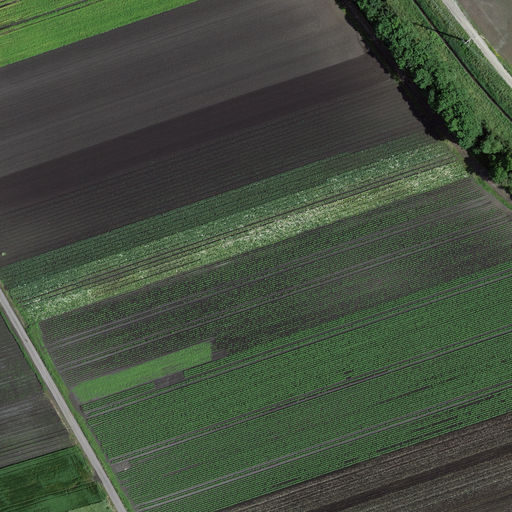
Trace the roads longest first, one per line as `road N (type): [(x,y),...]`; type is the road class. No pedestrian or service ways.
road 1 (track): [(0,293),(122,511)]
road 2 (track): [(354,0),(456,132),(511,183)]
